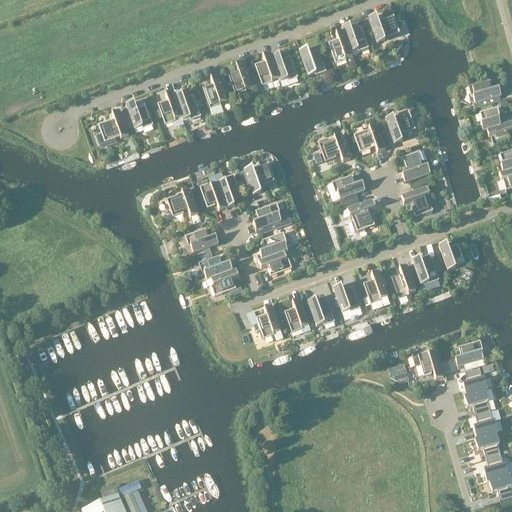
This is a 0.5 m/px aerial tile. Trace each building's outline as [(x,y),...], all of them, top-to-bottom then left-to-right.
[(375,17),(367,19),(376,45),(384,42),(383,40),(387,38),(387,39),(399,35),(392,17),(381,21),(382,23),(378,25),(375,17)] [(348,26),(340,29),(342,33),(342,32),(350,54),(357,52),(357,53),(361,52),(361,54),(368,52),(367,50),(368,50),(367,48),(369,48),(367,42),(365,42),(360,28),(352,31),(353,33),(351,34),(348,26)] [(329,51),(324,53),(327,61),(332,59),(335,66),(342,63),(345,62),(347,68),(354,65),(352,58),(350,54),(342,32),(342,33),(334,35),(337,43),(335,44),(335,42),(327,45),(329,51)] [(305,50),(298,53),(307,78),(314,75),(315,77),(317,76),(325,73),(317,52),(310,55),(310,57),(308,58),(305,50)] [(261,64),(253,67),(261,88),(271,84),(271,82),(278,80),(270,58),(269,54),(261,57),(264,65),(262,66),(261,64)] [(280,63),(277,55),(270,58),(278,80),(279,84),(286,81),(287,83),(297,79),(294,70),(299,69),(297,63),(292,65),(289,58),(282,61),(282,63),(280,63)] [(235,75),(234,73),(227,76),(234,97),(235,97),(236,99),(242,97),(241,95),(245,94),(244,92),(251,89),(250,85),(253,83),(250,73),(246,75),(242,64),(234,66),(237,74),(235,75)] [(209,86),(201,89),(207,103),(205,104),(207,110),(209,109),(209,111),(217,108),(219,107),(219,105),(226,102),(225,100),(229,99),(224,85),(221,77),(217,78),(217,77),(209,80),(212,88),(210,88),(209,86)] [(489,82),(467,88),(470,99),(472,98),(474,105),(472,105),(473,110),(499,103),(498,99),(500,98),(498,90),(489,92),(489,90),(491,90),(489,82)] [(164,103),(156,105),(164,127),(172,124),(174,123),(174,121),(180,119),(181,119),(173,97),(172,93),(164,96),(167,104),(165,105),(164,103)] [(173,97),(181,119),(180,119),(182,123),(189,120),(189,122),(193,121),(193,122),(200,120),(199,118),(200,118),(199,117),(201,116),(199,110),(199,109),(202,108),(200,102),(195,104),(192,97),(184,100),(185,102),(183,102),(180,94),(173,97)] [(500,110),(508,108),(506,101),(498,104),(500,110)] [(128,116),(125,117),(129,131),(133,130),(134,131),(141,129),(141,130),(144,129),(144,130),(152,127),(144,105),(137,108),(137,110),(135,111),(132,103),(125,106),(128,116)] [(482,133),(485,132),(485,131),(499,127),(497,118),(499,117),(496,109),(478,114),(481,122),(481,124),(479,125),(482,133)] [(108,122),(97,126),(104,144),(105,144),(105,145),(114,142),(114,140),(119,138),(120,140),(127,138),(125,132),(129,131),(125,117),(121,119),(118,112),(111,115),(113,123),(109,124),(108,122)] [(384,120),(393,146),(401,143),(398,135),(402,133),(403,135),(414,131),(410,121),(412,120),(410,114),(408,115),(408,113),(407,114),(406,112),(397,115),(397,117),(392,119),(391,117),(384,120)] [(511,126),(511,124),(499,127),(485,131),(485,132),(487,139),(489,138),(490,140),(490,141),(492,148),(510,143),(508,135),(506,136),(505,134),(511,131),(511,126)] [(384,152),(383,150),(388,148),(384,137),(379,138),(375,126),(367,129),(368,131),(352,137),(353,138),(351,138),(353,144),(355,144),(359,154),(370,150),(369,148),(373,147),(376,155),(384,152)] [(319,146),(317,146),(324,163),(335,160),(334,158),(339,156),(341,164),(349,161),(340,136),(332,139),(333,140),(328,142),(327,141),(318,144),(319,146)] [(499,156),(496,157),(498,163),(500,162),(501,164),(501,166),(499,166),(501,174),(502,174),(511,170),(511,151),(498,156),(499,156)] [(412,156),(401,159),(405,170),(407,170),(409,174),(401,177),(403,185),(429,176),(426,168),(424,168),(419,153),(418,153),(417,152),(411,154),(412,156)] [(250,169),(243,171),(252,197),(260,194),(257,186),(261,184),(262,186),(273,182),(267,165),(251,171),(250,169)] [(511,170),(502,174),(501,174),(498,175),(500,182),(502,182),(503,184),(502,184),(505,192),(511,189),(511,170)] [(223,182),(216,184),(226,210),(233,207),(230,199),(232,198),(233,201),(241,198),(233,176),(223,180),(223,182)] [(355,196),(364,192),(361,185),(353,187),(352,185),(354,185),(352,177),(337,182),(337,180),(331,183),(331,184),(330,185),(333,192),(334,195),(336,194),(338,202),(339,201),(342,200),(344,206),(345,205),(346,205),(356,201),(354,196),(355,196)] [(418,183),(410,186),(412,191),(419,188),(419,187),(427,184),(425,180),(417,182),(418,183)] [(199,189),(206,210),(214,207),(213,205),(215,205),(218,213),(226,210),(216,184),(210,187),(209,185),(199,189)] [(425,189),(400,198),(403,206),(411,203),(412,207),(410,208),(414,219),(425,215),(425,217),(431,215),(431,213),(432,213),(431,212),(433,211),(430,202),(428,203),(426,197),(428,197),(425,189)] [(181,196),(165,201),(172,219),(183,215),(182,213),(186,211),(189,219),(197,216),(195,211),(199,209),(195,198),(191,199),(188,191),(180,194),(181,196)] [(367,217),(366,212),(374,210),(371,202),(358,207),(356,201),(346,205),(348,210),(346,211),(348,219),(350,218),(352,223),(351,224),(354,233),(355,232),(356,234),(357,233),(358,235),(364,233),(363,231),(373,227),(369,216),(367,217)] [(266,234),(281,229),(280,225),(281,225),(280,223),(277,216),(279,215),(278,213),(278,212),(275,205),(254,213),(257,220),(259,220),(260,222),(252,225),(255,232),(264,229),(266,234)] [(205,230),(184,238),(187,248),(189,248),(192,255),(201,251),(203,257),(209,255),(207,249),(217,246),(214,238),(206,241),(206,239),(208,238),(205,230)] [(258,254),(261,261),(261,262),(283,254),(286,253),(284,246),(286,245),(285,242),(282,234),(261,242),(263,250),(265,249),(266,251),(258,254)] [(445,244),(437,247),(447,272),(454,269),(454,267),(456,267),(464,264),(457,246),(449,249),(450,251),(448,252),(445,244)] [(285,261),(283,254),(261,262),(261,261),(257,263),(260,270),(268,268),(269,270),(267,270),(269,278),(291,270),(288,263),(287,260),(285,261)] [(205,262),(197,265),(201,275),(203,275),(205,282),(209,280),(231,272),(228,265),(220,268),(219,266),(221,265),(219,257),(211,260),(209,255),(203,257),(205,262)] [(438,282),(435,274),(441,272),(438,265),(432,267),(430,260),(422,263),(423,265),(421,266),(418,258),(411,261),(420,287),(427,284),(428,286),(430,285),(438,282)] [(307,269),(305,262),(298,265),(300,271),(307,269)] [(415,293),(405,267),(398,270),(400,278),(398,279),(398,277),(390,279),(398,301),(405,298),(408,297),(407,295),(415,293)] [(237,278),(234,271),(231,272),(209,280),(212,287),(210,288),(213,298),(224,294),(226,300),(231,298),(229,293),(235,290),(232,283),(230,283),(229,281),(237,278)] [(362,285),(370,307),(377,304),(380,303),(379,301),(387,298),(383,289),(387,287),(383,278),(380,280),(377,273),(370,276),(372,284),(370,285),(370,283),(362,285)] [(349,314),(359,310),(351,288),(343,291),(344,293),(342,294),(339,287),(332,289),(334,297),(331,298),(335,309),(338,308),(341,315),(348,312),(349,314)] [(326,326),(334,324),(326,302),(318,304),(319,306),(317,307),(314,300),(306,303),(315,328),(323,325),(323,327),(326,326)] [(307,327),(298,301),(291,304),(293,312),(291,313),(291,311),(283,313),(290,335),(298,332),(301,331),(300,329),(307,327)] [(257,326),(252,327),(254,333),(259,331),(260,333),(258,334),(260,340),(262,339),(262,341),(270,338),(273,337),(272,335),(279,332),(270,307),(263,310),(265,318),(263,319),(263,317),(255,319),(257,326)] [(462,358),(454,361),(456,369),(477,363),(478,368),(484,367),(482,361),(480,354),(482,353),(481,351),(479,343),(478,343),(477,341),(471,343),(472,345),(457,349),(459,357),(462,356),(462,358)] [(413,368),(419,367),(422,378),(430,376),(430,374),(432,373),(434,381),(442,379),(435,353),(427,355),(427,353),(410,358),(413,368)] [(445,357),(438,358),(441,370),(448,368),(445,357)] [(389,379),(399,384),(407,382),(402,367),(387,372),(389,379)] [(467,385),(461,387),(464,397),(464,398),(484,392),(486,392),(483,380),(481,381),(479,373),(478,371),(473,372),(474,374),(475,377),(465,380),(466,384),(467,385)] [(464,397),(462,398),(466,409),(471,408),(474,418),(488,414),(486,404),(487,403),(484,392),(464,398),(464,397)] [(477,428),(472,430),(475,440),(475,441),(495,435),(495,436),(496,435),(493,423),(491,424),(488,414),(474,418),(477,428)] [(475,440),(473,441),(476,453),(482,451),(485,461),(499,457),(496,447),(498,446),(495,436),(495,435),(475,441),(475,440)] [(488,471),(482,473),(486,484),(488,484),(487,483),(507,478),(507,477),(504,467),(502,467),(499,457),(485,461),(488,471)] [(507,478),(487,483),(488,484),(491,495),(496,493),(498,498),(502,497),(504,502),(511,499),(511,494),(510,489),(511,488),(509,477),(507,477),(507,478)] [(111,488),(99,493),(103,502),(115,497),(111,488)] [(138,511),(131,495),(123,499),(128,511),(138,511)] [(103,502),(80,511),(123,511),(117,496),(115,497),(103,502)]
